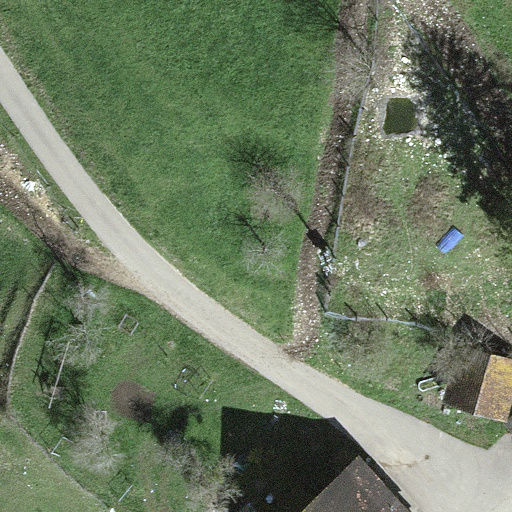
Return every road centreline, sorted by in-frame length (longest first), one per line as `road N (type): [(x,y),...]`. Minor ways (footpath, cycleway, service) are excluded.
road 1 (track): [(0,77),(63,170),(175,292),(311,383),(441,483),(462,511)]
road 2 (track): [(367,0),(311,277),(304,328),(311,383)]
